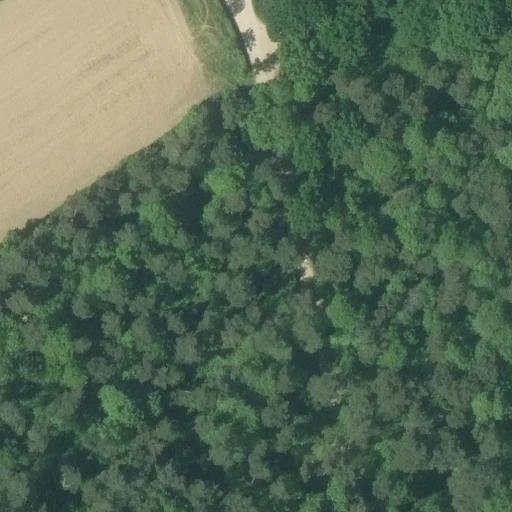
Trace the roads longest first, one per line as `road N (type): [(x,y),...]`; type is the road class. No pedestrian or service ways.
road 1 (track): [(354,511),(304,216),(253,38)]
road 2 (track): [(253,38),(474,0)]
road 3 (track): [(511,422),(341,450)]
